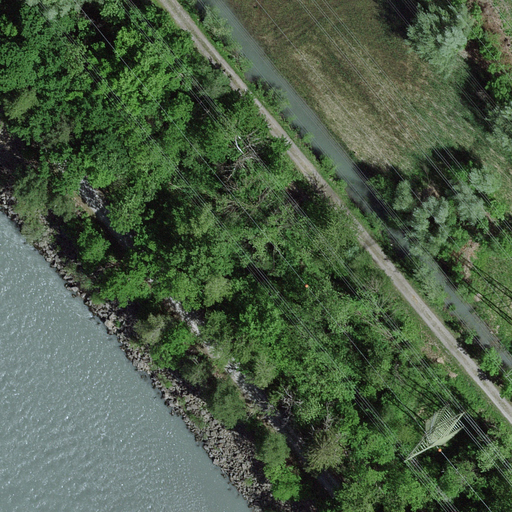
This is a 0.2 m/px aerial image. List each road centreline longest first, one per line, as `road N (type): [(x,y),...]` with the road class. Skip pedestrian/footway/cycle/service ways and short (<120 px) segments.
road 1 (track): [(354,511),(0,84)]
road 2 (track): [(160,0),(511,416)]
